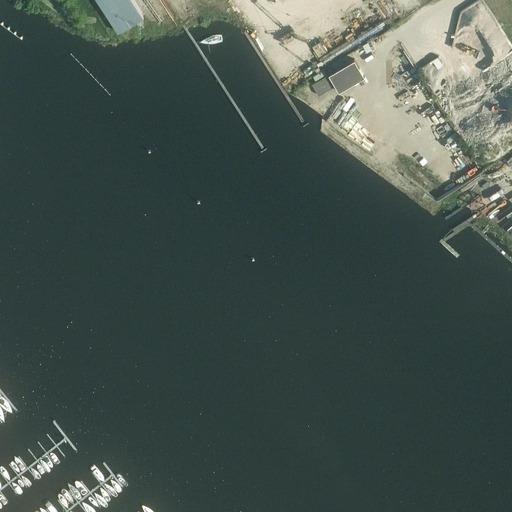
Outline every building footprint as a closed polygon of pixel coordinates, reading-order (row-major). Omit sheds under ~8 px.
[(102,0),(124,37),(158,17),(147,0),(102,0)] [(479,48),(511,104),(511,37),(508,31),(479,48)] [(355,43),(352,46),(360,56),(363,53),(355,43)] [(412,54),(400,56),(402,66),(414,63),(412,54)] [(338,91),(364,76),(354,59),(328,74),(338,91)] [(421,67),(408,73),(412,82),(426,76),(421,67)] [(318,95),(325,91),(333,86),(327,75),(312,84),(318,95)] [(432,89),(431,82),(419,85),(420,92),(432,89)] [(365,99),(376,93),(374,88),(362,94),(365,99)]
